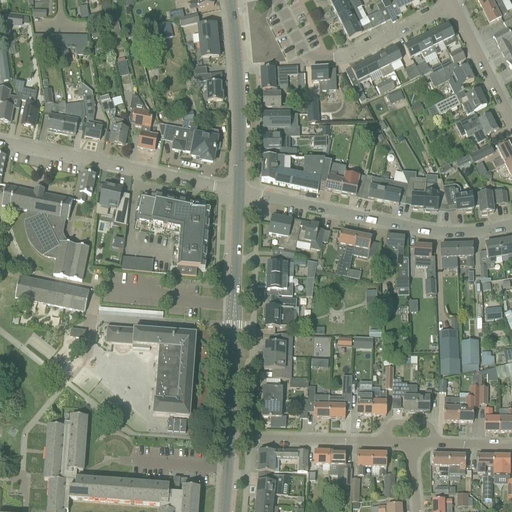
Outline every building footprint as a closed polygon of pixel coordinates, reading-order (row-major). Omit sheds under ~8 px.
[(189,10),(203,8),(213,7),(211,0),(196,0),(197,3),(188,4),(189,10)] [(326,0),(313,0),(319,12),(329,7),(326,0)] [(328,0),(333,8),(349,0),(328,0)] [(349,0),(333,8),(338,20),(357,10),(362,8),(357,0),(349,0)] [(392,6),(388,0),(380,0),(382,4),(385,10),(390,7),(392,6)] [(390,7),(394,15),(396,19),(401,16),(398,10),(417,1),(419,7),(432,1),(431,0),(403,0),(400,2),(395,5),(392,6),(390,7)] [(476,0),(481,10),(500,1),(501,0),(476,0)] [(501,0),(500,1),(481,10),(489,25),(498,21),(501,19),(500,18),(507,14),(506,13),(511,10),(511,8),(507,0),(501,0)] [(102,13),(111,11),(108,1),(100,3),(102,13)] [(380,12),(385,24),(391,21),(389,18),(385,10),(382,4),(377,7),(380,12)] [(86,6),(78,8),(80,19),(88,18),(86,6)] [(389,18),(394,15),(390,7),(385,10),(389,18)] [(338,20),(344,31),(362,22),(362,21),(357,10),(338,20)] [(385,24),(380,12),(377,14),(369,17),(362,21),(362,22),(344,31),(349,42),(351,41),(385,24)] [(22,23),(29,24),(28,18),(5,15),(5,16),(1,15),(0,21),(0,23),(4,25),(4,26),(21,28),(22,23)] [(180,29),(199,24),(197,16),(178,20),(180,29)] [(511,19),(503,25),(506,31),(501,33),(492,38),(505,63),(511,59),(511,19)] [(120,33),(119,24),(110,26),(112,35),(120,33)] [(173,38),(169,24),(157,27),(160,42),(173,38)] [(198,36),(198,44),(216,42),(215,26),(197,28),(198,36)] [(448,26),(437,32),(443,44),(445,48),(456,43),(448,26)] [(437,32),(426,37),(435,55),(436,57),(440,54),(437,47),(443,44),(437,32)] [(426,37),(415,42),(421,54),(424,60),(435,55),(426,37)] [(200,59),(208,59),(218,58),(216,42),(198,44),(200,59)] [(421,54),(415,42),(403,48),(409,60),(421,54)] [(395,49),(384,55),(391,67),(401,62),(395,49)] [(462,55),(460,50),(449,56),(451,60),(451,61),(462,55)] [(0,51),(0,69),(2,82),(9,81),(5,51),(0,51)] [(59,64),(69,62),(67,51),(58,53),(59,64)] [(393,72),(391,67),(384,55),(373,60),(379,73),(382,77),(383,79),(394,73),(393,72)] [(435,55),(424,60),(426,64),(437,59),(436,57),(435,55)] [(440,65),(440,66),(443,71),(444,73),(448,70),(447,69),(454,65),(454,66),(465,60),(462,55),(451,61),(451,60),(440,65)] [(379,73),(373,60),(362,66),(368,78),(379,73)] [(403,67),(401,62),(391,67),(393,72),(403,67)] [(425,63),(415,68),(418,74),(428,69),(425,63)] [(368,78),(362,66),(350,72),(351,73),(345,76),(355,95),(361,92),(357,86),(369,80),(368,78)] [(443,71),(440,66),(429,71),(430,74),(431,76),(443,71)] [(415,67),(409,69),(415,80),(420,78),(421,79),(430,74),(429,71),(428,69),(418,74),(415,68),(415,67)] [(431,76),(427,78),(434,90),(447,83),(454,96),(462,92),(468,90),(466,85),(473,82),(466,67),(451,75),(448,70),(444,73),(443,71),(431,76)] [(196,77),(206,76),(206,75),(205,76),(205,69),(193,70),(194,77),(195,77),(196,77)] [(268,92),(268,96),(288,95),(287,77),(297,77),(297,69),(260,71),(261,92),(268,92)] [(327,72),(327,69),(310,70),(311,84),(319,84),(319,93),(328,93),(336,92),(335,71),(327,72)] [(410,83),(415,80),(409,69),(404,72),(410,83)] [(369,80),(371,83),(382,77),(379,73),(368,78),(369,80)] [(196,77),(195,77),(197,84),(207,82),(208,93),(205,93),(204,95),(203,97),(203,100),(204,102),(206,103),(208,103),(208,106),(224,105),(224,95),(222,95),(222,85),(219,85),(215,85),(211,85),(210,75),(206,76),(196,77)] [(389,92),(395,89),(390,80),(384,83),(389,92)] [(26,103),(21,128),(34,131),(37,115),(33,114),(35,105),(34,105),(36,92),(22,90),(23,84),(12,82),(14,92),(20,101),(26,103)] [(380,96),(389,92),(384,83),(376,87),(380,96)] [(0,108),(0,124),(10,126),(12,116),(14,107),(12,107),(11,107),(13,100),(8,99),(9,93),(0,91),(1,90),(0,90),(0,105),(1,105),(0,108)] [(50,90),(42,91),(45,107),(53,106),(50,90)] [(454,96),(434,106),(436,109),(439,116),(461,105),(467,116),(473,113),(477,111),(486,107),(478,91),(465,98),(462,92),(454,96)] [(400,93),(387,98),(390,106),(403,101),(400,93)] [(108,96),(100,98),(101,105),(104,114),(107,114),(111,128),(110,136),(112,137),(111,145),(124,147),(126,137),(127,131),(121,130),(123,121),(114,119),(116,112),(112,101),(110,102),(108,96)] [(272,116),(289,116),(292,116),(292,108),(280,108),(280,96),(264,96),(264,109),(272,109),(272,116)] [(85,140),(99,143),(101,130),(102,127),(102,126),(101,125),(100,125),(93,123),(95,112),(92,97),(82,98),(83,105),(85,115),(85,117),(84,120),(86,120),(85,127),(87,128),(85,140)] [(131,111),(129,120),(130,123),(135,124),(134,128),(141,129),(142,129),(143,124),(144,124),(145,123),(148,124),(149,119),(148,118),(150,112),(145,111),(143,107),(137,98),(132,97),(130,110),(131,111)] [(307,124),(318,123),(317,100),(306,100),(307,124)] [(64,119),(61,136),(75,138),(77,128),(78,122),(83,123),(84,120),(85,117),(85,115),(83,105),(65,107),(65,111),(64,119)] [(421,105),(412,109),(415,116),(424,111),(421,105)] [(439,116),(434,106),(428,109),(433,120),(439,116)] [(47,133),(61,136),(64,119),(65,111),(51,109),(47,133)] [(490,116),(481,120),(478,122),(474,114),(454,124),(460,138),(465,136),(466,138),(472,135),(477,144),(486,140),(484,138),(497,131),(490,116)] [(290,129),(289,116),(272,116),(264,116),(264,129),(279,130),(279,138),(289,138),(300,138),(300,129),(290,129)] [(141,129),(138,150),(154,153),(158,135),(149,134),(152,119),(149,119),(148,124),(145,123),(144,124),(143,124),(142,129),(141,129)] [(192,154),(195,136),(197,124),(189,123),(188,128),(190,128),(189,131),(158,125),(161,137),(163,137),(162,142),(171,144),(171,142),(173,142),(172,151),(181,152),(192,154)] [(382,123),(377,126),(381,133),(386,130),(382,123)] [(192,154),(191,158),(198,159),(198,158),(201,158),(201,162),(212,164),(215,151),(215,150),(218,151),(219,143),(216,143),(217,139),(216,139),(218,132),(205,130),(204,137),(195,136),(192,154)] [(385,141),(382,135),(377,138),(380,144),(385,141)] [(272,158),(291,158),(297,158),(297,150),(289,149),(289,138),(279,138),(264,138),(264,151),(272,151),(272,158)] [(500,168),(504,166),(511,161),(511,152),(508,145),(496,151),(501,159),(492,163),(495,170),(500,168)] [(493,155),(490,147),(469,157),(472,163),(473,165),(493,155)] [(472,163),(469,157),(454,164),(458,170),(472,163)] [(317,194),(318,190),(323,170),(323,168),(325,160),(325,159),(304,159),(303,176),(290,173),(291,158),(272,158),(262,158),(262,182),(317,194)] [(323,170),(318,190),(325,191),(325,192),(340,195),(345,173),(345,172),(346,167),(331,164),(332,161),(325,160),(323,168),(323,170)] [(482,164),(476,168),(481,177),(487,174),(482,164)] [(448,165),(442,168),(445,174),(451,170),(448,165)] [(345,173),(340,195),(341,195),(341,197),(346,198),(346,196),(355,198),(356,198),(362,199),(365,184),(366,179),(359,177),(359,178),(356,177),(357,175),(345,172),(345,173)] [(388,182),(383,204),(399,207),(401,198),(406,199),(408,186),(402,175),(395,173),(393,183),(388,182)] [(96,177),(84,175),(78,204),(84,205),(86,197),(91,198),(96,177)] [(416,176),(402,175),(408,186),(409,181),(426,185),(426,180),(415,180),(416,176)] [(424,211),(424,212),(425,212),(426,214),(429,215),(431,213),(437,213),(438,207),(448,208),(443,190),(443,188),(442,182),(436,182),(437,178),(426,177),(426,180),(426,185),(424,211)] [(368,200),(383,204),(388,182),(382,181),(372,179),(370,186),(365,184),(362,199),(368,200)] [(408,186),(406,199),(405,201),(412,203),(411,210),(413,210),(414,212),(417,212),(419,210),(424,211),(426,185),(409,181),(408,186)] [(100,205),(99,206),(109,208),(116,210),(115,215),(114,220),(113,225),(119,227),(126,228),(130,196),(121,194),(121,192),(117,191),(118,188),(104,185),(104,187),(103,187),(101,195),(102,195),(100,205)] [(443,188),(443,190),(448,208),(449,213),(456,212),(456,214),(466,213),(466,215),(471,214),(471,212),(473,212),(473,209),(472,198),(471,193),(461,194),(461,193),(460,193),(460,192),(460,190),(458,188),(456,187),(453,186),(443,188)] [(1,207),(12,209),(28,213),(28,212),(30,213),(32,216),(27,218),(30,223),(26,224),(29,229),(27,230),(29,234),(27,235),(34,249),(36,248),(38,253),(40,252),(42,256),(46,254),(48,259),(52,257),(54,260),(56,260),(53,277),(81,283),(88,249),(65,245),(61,235),(61,233),(62,233),(64,223),(63,223),(64,220),(68,221),(72,202),(43,195),(44,192),(35,190),(34,194),(6,188),(1,207)] [(482,196),(472,198),(473,209),(479,208),(480,216),(481,216),(482,218),(487,217),(487,215),(493,214),(493,206),(498,206),(498,207),(507,206),(505,194),(504,194),(504,192),(504,191),(491,193),(491,189),(482,190),(482,196)] [(137,204),(135,210),(139,211),(136,222),(161,227),(167,201),(161,200),(162,199),(151,196),(151,197),(142,195),(140,205),(137,204)] [(167,200),(167,201),(161,227),(179,231),(192,211),(193,206),(185,205),(185,204),(180,203),(180,204),(174,202),(174,201),(167,200)] [(207,241),(207,236),(206,236),(207,230),(208,231),(209,223),(207,223),(208,216),(209,216),(209,211),(204,211),(204,212),(192,211),(179,231),(179,239),(207,241)] [(300,225),(272,219),(268,236),(281,238),(278,250),(283,251),(282,258),(293,260),(293,259),(294,252),(296,243),(300,225)] [(320,252),(322,244),(325,232),(318,231),(319,227),(301,223),(300,225),(296,243),(311,246),(310,250),(320,252)] [(348,279),(349,271),(350,266),(352,256),(354,249),(356,236),(341,232),(338,246),(346,247),(344,256),(345,256),(343,263),(339,262),(336,277),(348,279)] [(372,239),(356,236),(354,249),(352,256),(367,259),(368,256),(372,257),(372,271),(373,271),(380,271),(381,271),(380,245),(371,244),(372,239)] [(408,271),(409,271),(408,260),(402,260),(405,238),(388,236),(386,250),(394,251),(392,267),(397,267),(397,279),(395,279),(396,289),(397,289),(409,289),(408,271)] [(113,245),(112,248),(118,250),(123,251),(124,240),(120,240),(114,238),(113,242),(112,245),(113,245)] [(204,271),(205,266),(204,266),(204,259),(205,259),(206,252),(205,252),(205,246),(206,246),(207,241),(179,239),(176,268),(177,268),(176,276),(196,277),(197,269),(199,269),(199,271),(204,271)] [(511,243),(511,241),(498,244),(501,259),(508,258),(509,262),(511,261),(511,243)] [(494,260),(501,259),(498,244),(485,246),(487,261),(488,261),(489,265),(494,264),(494,260)] [(413,257),(413,259),(415,259),(414,268),(427,268),(427,271),(426,271),(426,282),(425,282),(426,296),(436,296),(435,272),(434,258),(430,258),(431,248),(414,247),(413,257)] [(457,269),(457,260),(456,247),(440,247),(441,269),(457,269)] [(456,247),(457,260),(466,259),(467,269),(473,269),(472,247),(456,247)] [(266,271),(266,277),(268,277),(268,278),(286,279),(292,279),(292,272),(292,266),(300,266),(305,267),(305,262),(300,262),(293,261),(293,260),(282,258),(282,265),(278,265),(268,264),(268,271),(266,271)] [(307,263),(307,279),(314,280),(315,272),(316,269),(317,265),(307,263)] [(361,274),(349,271),(348,279),(359,281),(361,274)] [(267,285),(267,292),(281,292),(281,297),(291,298),(292,285),(286,285),(286,279),(268,278),(268,280),(266,279),(265,285),(267,285)] [(88,293),(19,279),(14,300),(84,314),(88,293)] [(306,293),(306,298),(311,299),(312,294),(314,280),(307,279),(306,293)] [(491,291),(490,284),(482,285),(483,293),(491,291)] [(376,290),(366,291),(366,311),(377,311),(376,290)] [(388,297),(380,298),(380,309),(388,308),(388,297)] [(293,318),(296,318),(296,302),(279,301),(279,309),(266,309),(266,312),(264,312),(264,321),(266,321),(265,329),(291,330),(293,328),(293,318)] [(417,302),(409,302),(409,314),(417,314),(417,302)] [(501,308),(485,310),(486,322),(502,320),(501,308)] [(154,401),(153,401),(152,417),(169,418),(173,419),(189,420),(195,335),(106,329),(105,345),(132,347),(131,350),(149,352),(149,349),(158,349),(154,401)] [(85,332),(74,331),(71,330),(70,338),(84,340),(85,332)] [(457,332),(439,332),(440,361),(458,361),(457,332)] [(262,353),(262,358),(290,359),(291,337),(273,336),(273,345),(264,345),(263,353),(262,353)] [(338,339),(337,348),(351,348),(351,339),(338,339)] [(363,350),(364,340),(354,339),(353,350),(363,350)] [(373,340),(364,340),(363,350),(373,350),(373,340)] [(461,343),(462,368),(478,367),(477,342),(461,343)] [(290,359),(262,358),(262,363),(263,363),(263,371),(272,372),(272,380),(290,381),(290,359)] [(483,367),(493,367),(493,359),(483,359),(483,367)] [(328,362),(317,361),(317,369),(328,369),(328,362)] [(504,367),(495,369),(496,372),(496,376),(496,377),(497,380),(507,379),(504,367)] [(480,377),(480,388),(479,407),(487,407),(488,389),(481,389),(481,377),(487,375),(487,377),(496,377),(496,376),(496,372),(495,369),(480,373),(480,377)] [(472,377),(472,388),(480,388),(480,377),(472,377)] [(343,399),(329,399),(329,406),(329,420),(345,420),(345,412),(346,396),(352,396),(352,388),(352,381),(343,381),(343,399)] [(416,413),(416,399),(417,390),(407,390),(407,386),(402,386),(402,382),(394,381),(394,401),(402,401),(402,399),(404,399),(404,413),(416,413)] [(357,390),(357,391),(371,391),(372,388),(372,383),(359,383),(359,388),(359,390),(357,390)] [(472,388),(470,388),(470,400),(469,400),(459,400),(459,408),(459,423),(473,423),(474,407),(479,407),(480,388),(472,388)] [(263,404),(281,404),(282,390),(263,389),(263,404)] [(358,401),(357,406),(357,416),(372,416),(372,393),(371,393),(371,391),(357,391),(357,401),(358,401)] [(416,399),(416,413),(428,413),(429,400),(431,400),(431,392),(425,392),(425,399),(416,399)] [(372,393),(372,416),(386,417),(387,394),(379,394),(372,393)] [(329,406),(329,399),(329,397),(320,397),(320,406),(313,406),(313,413),(313,420),(329,420),(329,406)] [(459,400),(445,400),(444,422),(459,423),(459,408),(459,400)] [(262,418),(270,418),(270,429),(285,429),(286,419),(281,418),(281,404),(263,404),(262,418)] [(485,410),(485,423),(484,433),(499,434),(499,419),(491,418),(492,410),(485,410)] [(511,410),(506,411),(506,419),(499,419),(499,434),(511,434),(511,410)] [(70,418),(70,425),(64,425),(64,429),(47,427),(44,482),(49,482),(46,511),(67,511),(69,501),(69,491),(80,492),(81,481),(81,473),(83,473),(86,419),(70,418)] [(172,421),(173,419),(169,418),(169,420),(168,420),(167,433),(185,434),(186,422),(172,421)] [(307,474),(307,452),(274,452),(274,453),(258,452),(258,473),(273,474),(278,474),(279,462),(296,462),(296,474),(307,474)] [(314,453),(314,463),(314,466),(330,467),(330,453),(314,453)] [(330,453),(330,467),(330,476),(342,477),(342,471),(345,471),(346,463),(346,453),(330,453)] [(373,454),(358,453),(357,477),(365,477),(365,469),(371,469),(372,469),(373,454)] [(372,469),(371,469),(371,479),(378,479),(378,478),(384,478),(387,478),(387,454),(386,454),(373,454),(372,469)] [(450,468),(450,456),(433,456),(433,474),(439,474),(439,478),(449,478),(449,475),(449,468),(450,468)] [(465,456),(450,456),(450,468),(449,468),(449,475),(465,476),(465,456)] [(493,479),(493,469),(493,457),(476,457),(476,477),(482,477),(482,501),(491,501),(491,479),(493,479)] [(493,469),(493,477),(509,477),(510,467),(510,457),(493,457),(493,469)] [(345,471),(342,471),(342,477),(342,487),(350,487),(350,488),(351,481),(351,471),(345,471)] [(256,494),(274,496),(281,497),(281,492),(283,479),(268,477),(258,476),(257,490),(256,494)] [(509,477),(493,477),(493,479),(493,485),(507,485),(507,481),(509,481),(509,477)] [(69,501),(114,504),(159,508),(158,511),(197,511),(199,490),(179,489),(180,479),(173,479),(172,488),(81,481),(80,492),(69,491),(69,501)] [(358,504),(359,481),(351,481),(350,488),(350,487),(349,504),(358,504)] [(395,500),(395,484),(384,484),(383,500),(386,500),(395,500)] [(273,508),(273,504),(274,496),(256,494),(255,506),(273,508)] [(457,508),(472,508),(472,500),(468,500),(467,496),(457,496),(457,508)] [(433,501),(433,511),(451,511),(452,506),(451,501),(433,501)]
